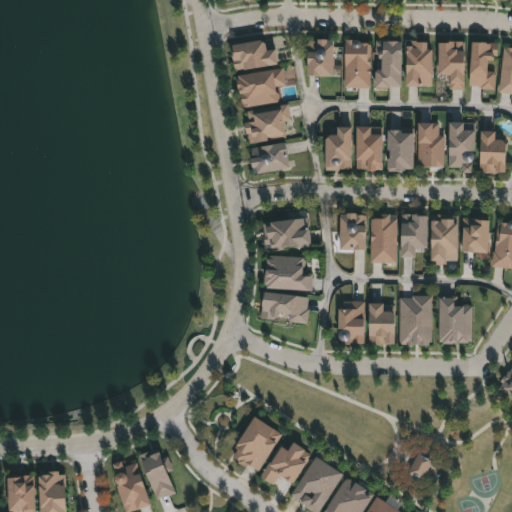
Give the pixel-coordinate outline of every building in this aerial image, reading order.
[(257,40),(258,44),(262,43),(263,51),(274,49),(276,65),(234,73),(229,45),(257,40)] [(371,68),(370,89),(343,87),(345,40),(361,40),(360,43),(368,43),(368,45),(371,45),(369,68),(371,68)] [(333,42),(334,78),(308,77),(307,53),(310,53),(310,43),(318,43),(318,41),(333,42)] [(402,55),(402,88),(376,89),(377,71),(382,71),(383,60),(380,60),(380,42),(402,42),(402,55)] [(418,42),(418,44),(429,44),(428,51),(433,51),(433,88),(407,88),(407,48),(411,48),(411,42),(418,42)] [(465,90),(450,90),(450,77),(444,77),(439,72),(440,44),(446,44),(446,42),(466,42),(465,90)] [(499,44),(498,57),(495,57),(495,62),(489,62),(488,72),(497,72),(496,90),(481,89),(481,87),(470,87),(473,42),(499,44)] [(511,94),(499,93),(504,49),(507,49),(507,48),(511,48),(511,94)] [(274,87),(275,93),(279,92),(281,102),(240,109),(235,76),(284,68),(286,85),(274,87)] [(289,104),(292,120),(281,122),(285,138),(248,144),(247,136),(244,137),(242,124),(249,122),(248,111),(254,110),(255,114),(278,110),(277,106),(289,104)] [(445,136),(444,168),(418,167),(419,144),(416,144),(417,123),(439,124),(438,136),(445,136)] [(474,133),(473,162),(470,162),(470,174),(462,174),(462,169),(449,169),(449,156),(447,156),(448,123),(477,123),(476,133),(474,133)] [(383,128),(383,136),(381,136),(380,164),(383,164),(382,170),(364,172),(364,169),(356,169),(356,161),(354,161),(355,127),(383,128)] [(350,128),(348,159),(352,159),(351,169),(339,169),(339,171),(324,170),(325,138),(327,138),(327,136),(335,136),(335,128),(350,128)] [(400,130),(400,134),(412,134),(412,145),(415,145),(415,154),(412,154),(412,169),(403,169),(403,172),(388,172),(388,169),(385,169),(385,159),(387,159),(387,152),(384,152),(385,130),(400,130)] [(507,146),(506,173),(481,174),(483,132),(497,132),(497,140),(503,140),(507,146)] [(283,144),(287,170),(254,175),(252,168),(249,169),(247,159),(252,158),(251,149),(283,144)] [(355,214),(355,216),(367,216),(368,233),(364,233),(364,251),(338,251),(338,218),(344,218),(344,214),(355,214)] [(308,215),(311,246),(296,247),(296,245),(265,248),(263,221),(271,221),(271,219),(308,215)] [(397,219),(396,264),(371,263),(372,219),(380,219),(380,215),(396,216),(396,219),(397,219)] [(415,215),(415,217),(425,217),(425,245),(421,250),(413,250),(413,258),(399,258),(399,224),(402,224),(402,215),(415,215)] [(449,262),(449,265),(432,265),(432,262),(429,262),(430,222),(434,222),(434,216),(458,216),(458,262),(449,262)] [(488,221),(486,254),(460,252),(463,218),(472,219),(472,220),(488,221)] [(511,221),(511,270),(491,267),(498,224),(507,224),(507,221),(511,221)] [(306,262),(303,267),(303,271),(313,273),(312,290),(308,290),(309,288),(267,285),(267,281),(265,281),(268,254),(304,256),(306,262)] [(310,308),(308,323),(291,321),(292,314),(279,313),(278,319),(260,317),(264,289),(297,293),(309,297),(308,308),(310,308)] [(428,343),(428,345),(407,345),(407,344),(400,343),(401,296),(412,297),(412,294),(433,294),(432,342),(428,343)] [(458,295),(457,303),(462,303),(471,303),(473,305),(473,341),(455,340),(453,341),(449,341),(444,341),(443,338),(440,338),(440,294),(458,295)] [(370,299),(384,300),(384,303),(396,303),(395,340),(387,340),(387,343),(369,343),(370,299)] [(364,335),(364,343),(345,343),(345,339),(338,339),(339,305),(343,306),(343,300),(365,300),(365,303),(364,335)] [(511,365),(511,394),(499,387),(503,382),(500,380),(503,374),(505,375),(511,365)] [(258,473),(230,455),(256,416),(283,434),(258,473)] [(260,477),(282,444),(288,449),(294,441),(313,454),(293,483),(280,474),(273,485),(260,477)] [(157,499),(139,454),(158,447),(162,458),(168,456),(173,469),(167,472),(175,492),(157,499)] [(432,459),(419,482),(412,478),(405,475),(412,462),(417,452),(424,455),(432,459)] [(320,511),(318,511),(291,496),(315,457),(343,473),(320,511)] [(126,511),(115,477),(115,471),(113,462),(121,459),(123,466),(137,461),(151,504),(126,511)] [(66,511),(39,511),(39,471),(49,471),(49,469),(59,468),(59,473),(65,472),(66,511)] [(35,476),(35,511),(9,511),(9,476),(35,476)] [(325,511),(345,477),(373,492),(361,511),(325,511)] [(367,511),(377,496),(385,502),(389,495),(402,503),(397,510),(400,511),(367,511)]
